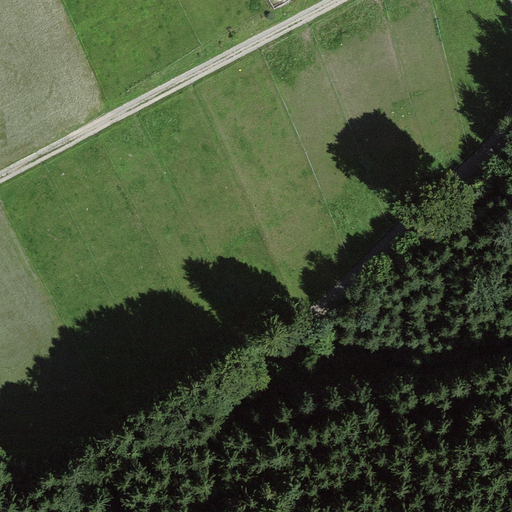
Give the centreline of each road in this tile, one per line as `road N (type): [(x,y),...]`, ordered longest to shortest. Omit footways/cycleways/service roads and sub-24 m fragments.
road 1 (track): [(511,123),(272,353),(61,511)]
road 2 (track): [(0,177),(339,0)]
